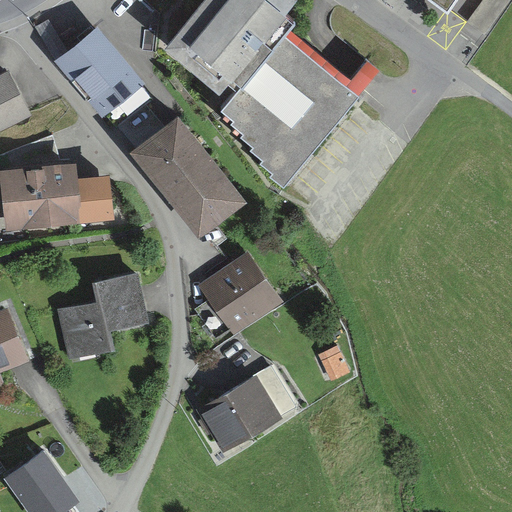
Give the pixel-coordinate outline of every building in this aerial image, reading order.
[(205,0),(169,41),(218,83),(226,73),(241,85),(223,105),(236,116),(233,119),(245,129),(241,134),(265,154),(261,159),(275,171),(272,173),(283,182),(359,94),(284,30),(292,20),(279,9),(287,0),(205,0)] [(150,96),(96,30),(61,58),(116,124),(150,96)] [(6,74),(0,76),(0,126),(26,112),(6,74)] [(239,196),(176,117),(137,148),(199,227),(239,196)] [(3,172),(9,225),(113,214),(109,173),(73,177),(72,165),(3,172)] [(246,256),(204,284),(213,297),(198,308),(216,334),(273,296),(246,256)] [(102,302),(62,310),(71,353),(110,345),(106,325),(144,318),(135,276),(98,283),(102,302)] [(0,313),(0,365),(23,356),(6,311),(0,313)] [(212,349),(230,378),(260,360),(242,331),(212,349)] [(268,368),(203,408),(226,445),(291,405),(268,368)] [(64,511),(80,502),(45,450),(6,477),(29,511),(64,511)]
